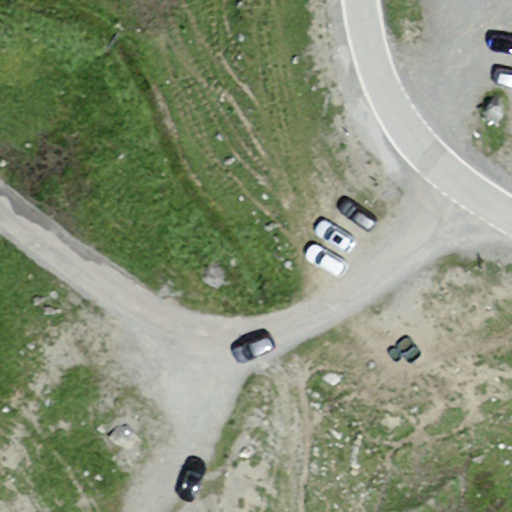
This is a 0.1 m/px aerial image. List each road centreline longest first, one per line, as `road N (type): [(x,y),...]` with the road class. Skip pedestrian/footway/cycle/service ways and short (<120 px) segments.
road 1 (track): [(0,207),(136,304),(195,330),(240,335),(326,310),(473,192)]
road 2 (tertiary): [(511,216),(444,171),(391,110),(359,0)]
